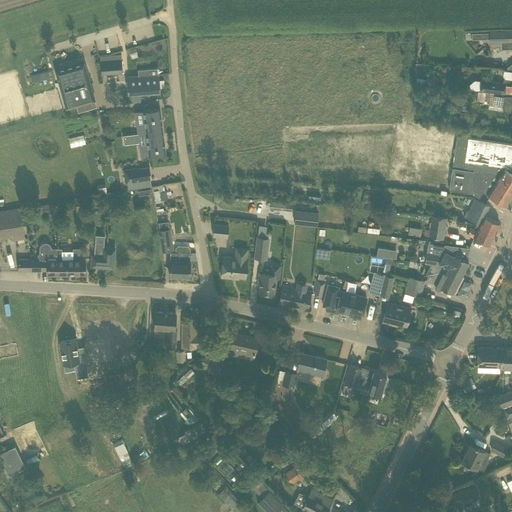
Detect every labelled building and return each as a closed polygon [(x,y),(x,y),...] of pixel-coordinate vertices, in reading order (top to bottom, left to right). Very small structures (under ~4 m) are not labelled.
[(511,30),(489,30),(489,32),(489,38),(489,42),(501,42),(511,41),(511,30)] [(399,38),(375,38),(375,49),(399,48),(399,38)] [(290,40),(271,41),(271,54),(290,54),(290,40)] [(192,52),(191,52),(191,59),(214,59),(214,47),(192,47),(192,52)] [(399,48),(375,49),(375,59),(399,58),(399,48)] [(100,61),(101,74),(123,72),(122,60),(121,60),(121,54),(100,55),(100,61)] [(290,54),(271,54),(272,68),(291,68),(290,54)] [(399,58),(375,59),(375,69),(375,70),(396,69),(399,69),(399,58)] [(214,59),(191,59),(191,67),(193,67),(193,71),(215,71),(214,59)] [(55,69),(66,108),(76,105),(81,104),(95,100),(84,61),(55,69)] [(138,76),(126,76),(128,95),(128,100),(136,100),(136,94),(150,93),(160,93),(159,74),(158,74),(157,68),(138,69),(138,76)] [(375,69),(372,69),(373,80),(397,79),(396,69),(375,70),(375,69)] [(511,70),(507,70),(503,70),(503,75),(505,78),(511,78),(511,70)] [(275,83),(261,83),(261,91),(275,90),(294,90),(294,76),(275,76),(275,83)] [(397,79),(373,80),(373,90),(397,89),(397,79)] [(471,89),(479,90),(503,93),(505,83),(481,79),(480,80),(474,80),(469,84),(468,89),(471,89)] [(193,91),(192,91),(192,100),(193,100),(193,103),(215,103),(215,88),(221,87),(221,81),(209,81),(209,88),(193,88),(193,91)] [(397,89),(373,90),(373,101),(397,100),(397,89)] [(275,97),(261,98),(262,105),(295,104),(294,90),(275,90),(275,97)] [(479,90),(478,100),(489,101),(488,106),(503,108),(503,110),(511,109),(511,94),(503,95),(503,93),(479,90)] [(295,104),(262,105),(262,112),(276,111),(276,119),(295,118),(295,104)] [(145,123),(137,124),(138,133),(146,132),(162,130),(159,107),(143,109),(145,123)] [(139,145),(140,154),(148,153),(148,154),(165,152),(162,130),(146,132),(147,144),(139,145)] [(138,134),(123,135),(124,144),(139,142),(138,134)] [(82,143),(81,135),(69,138),(70,145),(82,143)] [(199,140),(199,148),(222,150),(223,138),(201,136),(201,140),(199,140)] [(285,137),(284,156),(294,157),(296,138),(285,137)] [(296,138),(294,157),(304,158),(306,139),(296,138)] [(306,139),(304,158),(315,159),(317,140),(306,139)] [(325,143),(323,161),(334,162),(336,144),(325,143)] [(365,143),(363,162),(374,163),(375,144),(365,143)] [(336,144),(334,162),(344,163),(346,145),(336,144)] [(375,144),(374,163),(384,164),(386,145),(375,144)] [(346,145),(344,163),(355,164),(356,146),(346,145)] [(386,145),(384,164),(395,165),(396,147),(386,145)] [(199,148),(198,156),(199,156),(199,160),(221,162),(222,150),(199,148)] [(438,152),(436,176),(447,177),(449,153),(438,152)] [(449,153),(447,177),(457,178),(459,154),(449,153)] [(459,154),(457,178),(467,179),(470,155),(459,154)] [(122,169),(125,187),(154,182),(151,164),(122,169)] [(499,166),(491,178),(507,188),(508,187),(511,189),(511,172),(503,167),(499,166)] [(491,178),(483,192),(505,205),(511,193),(511,192),(506,189),(507,188),(491,178)] [(152,187),(154,200),(167,199),(166,193),(178,192),(177,184),(163,186),(152,187)] [(494,234),(499,223),(484,215),(489,204),(475,198),(466,217),(477,222),(476,225),(494,234)] [(0,237),(22,233),(23,237),(27,236),(20,208),(0,211),(0,237)] [(295,209),(294,223),(317,225),(318,212),(295,209)] [(425,228),(424,235),(442,238),(446,217),(432,214),(429,229),(425,228)] [(229,225),(214,223),(213,235),(227,237),(229,225)] [(257,236),(254,257),(266,259),(269,237),(268,237),(268,235),(266,231),(266,225),(259,225),(257,236)] [(489,244),(494,234),(476,225),(478,227),(477,230),(470,227),(467,234),(473,237),(489,244)] [(407,234),(420,236),(421,227),(408,226),(407,234)] [(158,230),(161,250),(173,249),(170,229),(158,230)] [(91,263),(114,265),(115,245),(104,244),(105,234),(95,234),(94,252),(92,252),(91,263)] [(66,273),(66,265),(59,265),(59,259),(56,259),(56,248),(51,248),(51,246),(50,245),(50,244),(49,244),(48,243),(47,243),(46,242),(45,242),(44,242),(43,242),(42,243),(41,243),(41,244),(40,245),(40,246),(39,247),(39,253),(37,255),(39,257),(39,259),(31,259),(31,270),(40,270),(48,270),(48,273),(66,273)] [(170,259),(169,266),(169,276),(189,277),(190,261),(190,252),(190,248),(188,245),(178,245),(175,248),(175,251),(170,251),(170,259)] [(431,264),(437,265),(439,265),(442,264),(461,274),(468,261),(456,255),(457,253),(458,246),(445,245),(445,246),(434,245),(433,253),(427,253),(426,263),(431,264)] [(60,248),(56,248),(56,259),(59,259),(59,265),(66,265),(66,273),(84,273),(84,261),(84,248),(73,248),(73,258),(60,258),(60,248)] [(233,275),(245,276),(246,277),(248,259),(247,259),(248,249),(237,248),(236,257),(223,256),(221,276),(232,277),(233,275)] [(18,270),(31,270),(31,259),(18,259),(18,270)] [(270,273),(269,273),(259,272),(258,279),(260,280),(259,292),(273,294),(275,284),(275,279),(279,279),(279,274),(280,265),(271,264),(270,273)] [(431,264),(426,274),(428,275),(426,279),(431,282),(436,285),(435,287),(442,291),(443,288),(452,293),(461,274),(442,264),(439,265),(431,264)] [(379,293),(384,274),(373,271),(368,291),(379,294),(379,293)] [(384,274),(379,293),(389,296),(393,276),(384,274)] [(408,276),(404,292),(419,296),(423,280),(408,276)] [(321,296),(325,280),(316,278),(314,288),(316,289),(315,295),(321,296)] [(328,284),(322,305),(333,307),(334,306),(336,306),(336,310),(348,313),(353,314),(354,311),(362,313),(365,303),(366,297),(340,290),(337,290),(338,286),(328,284)] [(308,308),(312,291),(305,289),(304,292),(297,291),(298,288),(282,285),(279,302),(308,308)] [(384,311),(382,321),(390,323),(397,325),(398,322),(406,324),(410,308),(400,305),(387,302),(384,311)] [(174,329),(174,322),(175,312),(155,311),(154,328),(168,329),(166,346),(175,346),(177,329),(174,329)] [(208,347),(208,343),(208,333),(196,333),(197,319),(183,318),(182,346),(208,347)] [(254,353),(257,337),(249,335),(248,336),(234,333),(230,350),(238,351),(238,349),(254,353)] [(214,350),(209,373),(217,375),(223,352),(226,339),(217,337),(214,350)] [(75,339),(59,342),(63,364),(74,363),(76,378),(88,376),(85,352),(78,353),(75,339)] [(90,347),(84,347),(85,352),(88,376),(88,377),(100,375),(98,361),(111,359),(110,354),(108,340),(89,343),(90,347)] [(0,375),(1,375),(0,370),(0,367),(2,367),(1,361),(10,359),(12,365),(19,364),(15,343),(12,344),(11,341),(0,343),(0,375)] [(500,366),(500,347),(478,346),(477,366),(500,366)] [(511,376),(511,346),(500,347),(500,366),(500,372),(510,373),(510,376),(511,376)] [(176,350),(177,361),(185,360),(184,349),(176,350)] [(322,371),(326,358),(316,356),(316,358),(300,354),(297,367),(315,372),(316,370),(322,371)] [(356,387),(357,382),(369,385),(367,391),(370,392),(380,395),(381,391),(384,391),(385,385),(384,383),(386,374),(373,370),(373,371),(349,364),(347,374),(344,383),(356,387)] [(285,371),(282,384),(292,386),(295,373),(285,371)] [(464,392),(476,387),(471,376),(460,381),(464,392)] [(105,385),(96,388),(99,396),(100,396),(102,400),(109,397),(107,393),(108,393),(109,395),(111,395),(113,400),(127,395),(125,388),(129,386),(127,379),(105,385)] [(502,406),(511,402),(511,393),(511,391),(498,396),(502,406)] [(511,402),(502,406),(507,422),(511,420),(511,402)] [(491,448),(503,455),(506,449),(494,442),(491,448)] [(468,463),(471,465),(481,469),(483,471),(485,467),(488,461),(485,460),(489,452),(484,450),(476,446),(477,445),(475,444),(474,445),(470,443),(462,460),(466,462),(466,463),(467,464),(468,463)] [(21,459),(15,445),(0,452),(0,468),(4,467),(9,475),(18,471),(25,467),(21,459)] [(301,474),(306,470),(301,463),(295,466),(285,473),(294,487),(305,481),(301,474)] [(261,497),(257,502),(266,511),(289,511),(256,476),(248,484),(261,497)] [(245,511),(244,511),(247,508),(226,486),(217,494),(235,511),(245,511)] [(466,489),(452,493),(455,503),(455,504),(461,502),(469,500),(479,497),(476,486),(466,489)] [(302,507),(311,511),(325,511),(328,507),(329,507),(333,500),(332,500),(326,497),(327,497),(326,497),(324,496),(325,495),(320,492),(311,488),(307,496),(299,492),(293,502),(302,507)] [(459,511),(462,506),(461,502),(455,504),(455,503),(445,506),(443,510),(438,508),(435,511),(459,511)]
